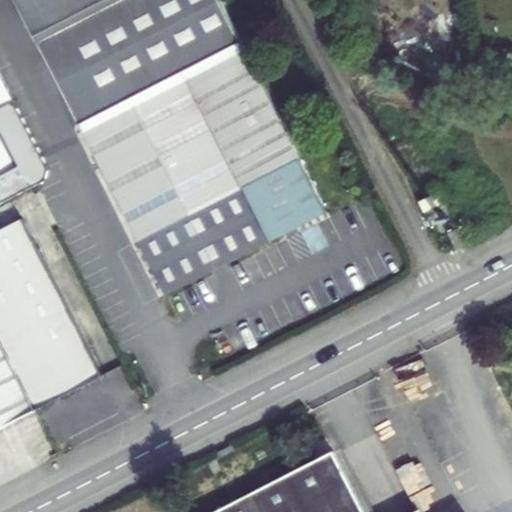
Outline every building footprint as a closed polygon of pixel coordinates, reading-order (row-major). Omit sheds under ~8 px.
[(19,0),(85,131),(247,48),(221,0),(19,0)] [(247,48),(85,131),(167,292),(270,239),(266,231),(324,202),(247,48)] [(0,175),(20,165),(0,125),(0,108),(15,101),(0,71),(0,175)] [(0,125),(20,165),(0,175),(0,203),(45,181),(49,169),(15,101),(0,108),(0,125)] [(443,190),(448,202),(464,194),(458,183),(443,190)] [(266,231),(270,239),(329,210),(324,202),(266,231)] [(481,238),(493,232),(484,216),(473,222),(481,238)] [(26,221),(0,234),(0,359),(28,415),(104,378),(26,221)] [(0,429),(28,415),(0,359),(0,429)] [(361,511),(331,452),(215,511),(361,511)]
